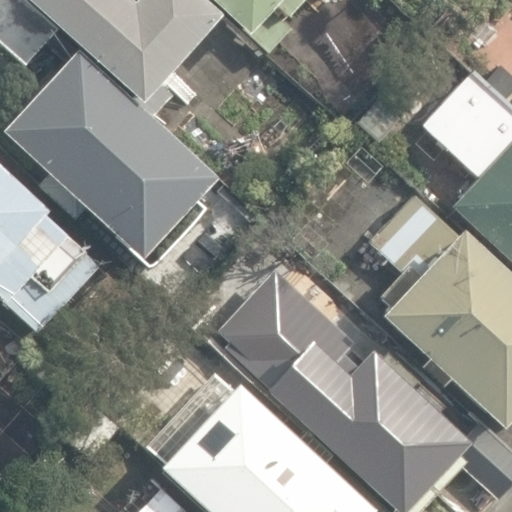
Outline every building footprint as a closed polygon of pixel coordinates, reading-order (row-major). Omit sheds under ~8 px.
[(329,18),(345,0),(202,0),(254,45),(276,21),(291,35),(316,6),(329,18)] [(218,173),(75,51),(3,134),(143,259),(218,173)] [(511,119),(467,79),(418,134),(477,187),(447,220),(511,278),(511,119)] [(99,261),(0,166),(0,305),(28,328),(99,261)] [(366,248),(395,274),(371,301),(392,320),(379,335),(510,452),(511,449),(511,288),(411,198),(366,248)] [(236,329),(215,352),(271,403),(267,408),(382,511),(426,511),(459,475),(499,511),(502,511),(511,501),(511,454),(510,452),(502,461),(469,430),(456,444),(411,404),(424,390),(399,368),(344,372),(282,317),(255,346),(236,329)] [(373,511),(239,391),(155,484),(185,511),(373,511)] [(129,511),(185,511),(155,484),(129,511)]
